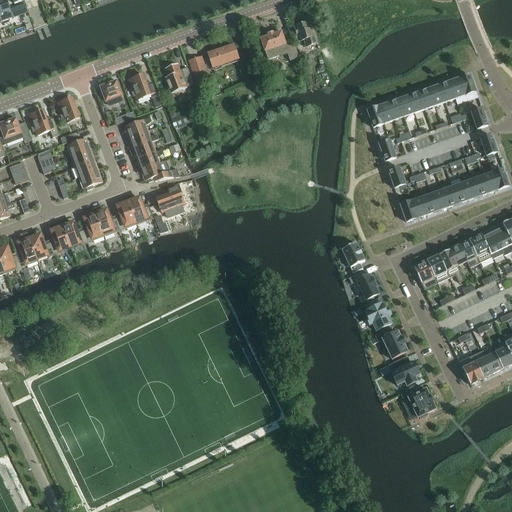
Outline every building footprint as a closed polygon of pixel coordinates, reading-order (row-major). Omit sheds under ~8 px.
[(0,0),(0,18),(2,23),(29,14),(26,5),(11,10),(7,0),(0,0)] [(32,26),(42,27),(44,17),(37,16),(37,20),(33,20),(32,26)] [(301,26),(295,28),(299,43),(305,41),(306,49),(318,45),(314,30),(308,31),(306,24),(301,25),(301,26)] [(269,38),(261,40),(265,53),(266,53),(269,61),(288,54),(291,62),(299,59),(293,42),(286,44),(282,33),(274,36),(273,34),(268,36),(269,38)] [(234,47),(209,56),(213,69),(239,60),(234,47)] [(202,58),(189,63),(195,80),(208,75),(202,58)] [(169,79),(165,81),(171,96),(187,90),(194,87),(188,70),(180,73),(178,66),(166,71),(169,79)] [(143,76),(130,81),(132,88),(131,89),(134,97),(136,97),(138,102),(151,97),(152,100),(156,110),(162,108),(159,101),(153,85),(147,87),(143,76)] [(470,76),(460,80),(466,97),(476,93),(470,76)] [(460,80),(450,83),(456,100),(466,97),(460,80)] [(99,91),(98,92),(100,96),(101,97),(103,96),(106,104),(108,103),(109,107),(111,107),(122,103),(123,102),(121,98),(123,97),(117,82),(112,84),(105,86),(105,87),(100,89),(101,90),(99,91)] [(450,83),(439,87),(445,104),(456,100),(450,83)] [(439,87),(429,90),(435,108),(445,104),(439,87)] [(429,90),(419,94),(425,111),(435,108),(429,90)] [(419,94),(409,98),(415,115),(425,111),(419,94)] [(409,98),(399,101),(405,118),(415,115),(409,98)] [(72,99),(59,104),(61,111),(60,112),(63,121),(65,120),(67,125),(80,120),(72,99)] [(239,100),(232,103),(238,113),(244,110),(239,100)] [(399,101),(388,105),(394,122),(405,118),(399,101)] [(388,105),(378,108),(384,125),(394,122),(388,105)] [(378,108),(368,112),(374,129),(384,125),(378,108)] [(472,114),(471,114),(477,131),(488,127),(482,110),(477,112),(472,114)] [(43,111),(30,116),(32,124),(31,124),(34,133),(36,132),(38,138),(51,133),(53,139),(60,137),(53,120),(47,122),(43,111)] [(133,113),(120,118),(123,124),(136,119),(133,113)] [(180,115),(172,118),(176,131),(185,128),(180,115)] [(128,127),(125,128),(129,140),(148,133),(146,128),(152,123),(150,119),(134,125),(133,123),(133,122),(127,125),(128,127)] [(5,124),(0,125),(0,127),(4,138),(7,145),(23,139),(25,144),(31,142),(25,124),(19,126),(17,120),(12,122),(11,121),(4,124),(5,124)] [(148,133),(129,140),(133,150),(152,143),(152,144),(159,141),(157,137),(149,138),(148,133)] [(74,135),(61,140),(63,146),(76,141),(74,135)] [(492,136),(480,140),(486,157),(487,157),(493,155),(498,153),(492,136)] [(69,147),(68,147),(72,158),(91,151),(86,140),(76,144),(75,142),(68,144),(69,147)] [(384,144),(379,146),(385,163),(397,159),(391,142),(390,142),(384,144)] [(152,143),(133,150),(137,161),(156,154),(152,144),(152,143)] [(39,158),(38,159),(40,165),(53,160),(50,151),(38,156),(39,158)] [(91,151),(72,158),(76,169),(95,162),(91,151)] [(156,154),(137,161),(141,172),(160,165),(158,160),(164,155),(162,151),(156,154)] [(53,160),(40,165),(42,170),(55,166),(53,160)] [(76,169),(71,171),(75,181),(80,180),(99,173),(95,162),(76,169)] [(160,165),(141,172),(145,183),(148,182),(149,184),(155,182),(156,183),(166,181),(180,179),(177,171),(170,173),(169,169),(166,162),(160,165)] [(23,164),(10,169),(12,175),(25,170),(23,164)] [(55,166),(42,170),(44,176),(54,173),(57,171),(55,166)] [(400,169),(389,173),(395,190),(400,188),(405,186),(406,186),(400,169)] [(25,170),(12,175),(14,181),(27,176),(25,170)] [(504,170),(493,174),(499,191),(510,187),(504,170)] [(99,173),(80,180),(84,191),(87,190),(88,192),(93,190),(93,188),(103,184),(99,173)] [(493,174),(483,178),(489,195),(499,191),(493,174)] [(27,176),(14,181),(16,187),(20,185),(29,182),(27,176)] [(483,178),(472,181),(478,198),(489,195),(483,178)] [(472,181),(462,185),(468,202),(478,198),(472,181)] [(167,197),(157,201),(162,214),(165,213),(167,220),(185,213),(183,206),(186,205),(181,193),(182,192),(179,185),(165,191),(167,197)] [(462,185),(452,188),(458,205),(468,202),(462,185)] [(65,186),(59,188),(64,201),(70,199),(65,186)] [(452,188),(442,192),(448,209),(458,205),(452,188)] [(442,192),(432,195),(438,213),(448,209),(442,192)] [(3,196),(0,197),(0,209),(11,205),(7,194),(3,196)] [(432,195),(422,199),(428,216),(438,213),(432,195)] [(135,199),(128,201),(137,224),(138,226),(148,222),(154,220),(149,208),(144,210),(140,200),(135,201),(135,199)] [(422,199),(411,203),(417,220),(428,216),(422,199)] [(26,200),(19,203),(24,216),(31,214),(26,200)] [(121,218),(116,220),(121,232),(138,226),(137,224),(128,201),(121,204),(122,206),(118,208),(121,218)] [(411,203),(401,206),(407,223),(417,220),(411,203)] [(11,205),(0,209),(0,224),(2,224),(1,222),(11,218),(8,212),(15,209),(13,204),(11,205)] [(102,211),(95,214),(104,239),(121,232),(116,220),(113,221),(112,219),(110,220),(107,212),(102,213),(102,211)] [(88,228),(82,230),(83,232),(88,245),(104,239),(95,214),(88,216),(89,218),(85,220),(88,228)] [(161,216),(155,218),(161,235),(169,233),(166,224),(164,224),(161,216)] [(504,225),(503,226),(511,244),(511,221),(509,223),(507,223),(504,224),(504,225)] [(69,223),(62,226),(70,248),(81,245),(82,247),(88,245),(83,232),(78,234),(74,224),(70,226),(69,223)] [(55,243),(50,245),(55,257),(61,255),(60,252),(70,248),(62,226),(55,228),(56,231),(52,232),(55,243)] [(504,228),(493,233),(505,257),(511,253),(511,244),(503,226),(504,228)] [(482,236),(481,236),(493,261),(504,256),(505,257),(493,233),(483,238),(482,236)] [(36,236),(29,238),(38,261),(48,257),(49,259),(55,257),(50,245),(45,247),(41,236),(37,238),(36,236)] [(481,236),(469,242),(480,265),(492,259),(493,261),(481,236)] [(21,252),(17,254),(17,257),(22,269),(39,263),(38,261),(29,238),(22,241),(23,243),(19,245),(21,252)] [(469,242),(460,247),(470,269),(480,265),(469,242)] [(357,244),(342,251),(353,275),(363,270),(361,265),(365,262),(362,256),(360,251),(357,244)] [(460,247),(450,251),(461,274),(458,268),(467,263),(470,269),(460,247)] [(3,248),(0,248),(0,260),(5,273),(4,273),(5,276),(15,272),(17,274),(23,272),(22,269),(17,257),(12,259),(8,249),(4,250),(3,248)] [(450,251),(439,257),(450,279),(456,277),(459,284),(464,282),(461,274),(450,251)] [(439,257),(427,262),(438,285),(450,279),(439,257)] [(427,262),(414,269),(416,273),(425,291),(438,285),(427,262)] [(365,272),(355,277),(366,302),(379,296),(376,288),(377,288),(373,280),(372,280),(370,277),(368,277),(365,272)] [(496,275),(487,280),(490,284),(499,280),(496,275)] [(453,296),(445,300),(448,305),(455,301),(453,296)] [(380,300),(365,307),(367,312),(365,313),(368,319),(367,320),(370,326),(373,325),(377,332),(392,325),(388,318),(391,316),(390,315),(389,312),(388,310),(387,310),(385,311),(382,306),(379,307),(377,302),(380,301),(380,300)] [(391,330),(376,337),(376,339),(379,343),(383,341),(383,342),(383,341),(392,359),(392,361),(393,360),(407,353),(407,354),(408,353),(407,352),(405,346),(402,340),(401,340),(399,334),(398,333),(397,333),(397,334),(394,335),(391,330)] [(511,336),(503,340),(511,358),(511,336)] [(505,344),(493,350),(503,370),(511,366),(511,358),(503,340),(505,344)] [(483,352),(482,352),(493,375),(503,370),(493,350),(484,354),(483,352)] [(482,352),(473,357),(484,380),(493,375),(482,352)] [(473,357),(459,364),(470,386),(484,380),(473,357)] [(405,359),(389,366),(393,373),(391,374),(398,387),(405,383),(407,388),(418,383),(415,378),(420,376),(414,363),(409,366),(405,359)] [(419,388),(401,396),(404,402),(409,400),(418,418),(418,419),(419,419),(420,418),(421,420),(428,416),(428,414),(436,411),(436,410),(433,404),(434,404),(430,397),(427,391),(427,390),(426,391),(421,393),(419,388)]
